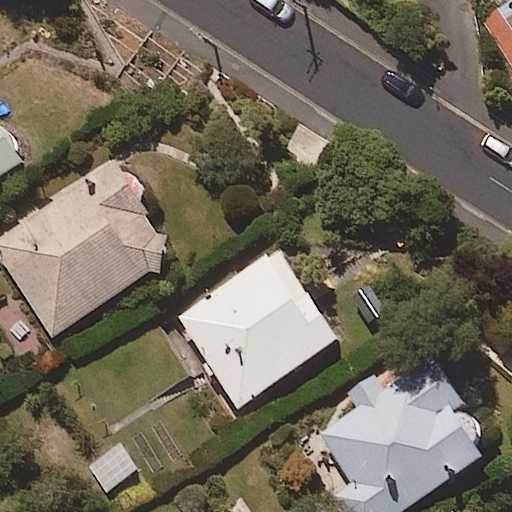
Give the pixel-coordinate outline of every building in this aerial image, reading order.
[(511,1),(484,21),(511,63),(511,1)] [(0,177),(27,160),(0,119),(0,177)] [(0,239),(0,252),(57,337),(169,262),(174,236),(121,157),(0,239)] [(343,337),(281,247),(179,317),(241,407),(343,337)] [(481,436),(491,430),(434,348),(386,381),(380,373),(351,393),(360,407),(321,434),(354,481),(337,492),(350,511),(403,511),(491,451),(481,436)]
